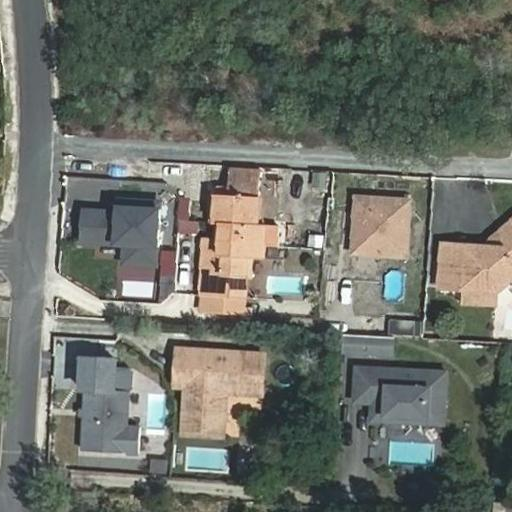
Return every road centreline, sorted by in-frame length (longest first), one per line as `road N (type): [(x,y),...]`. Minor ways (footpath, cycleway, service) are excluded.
road 1 (residential): [(21,511),(33,252)]
road 2 (residential): [(33,252),(40,139),(32,0)]
